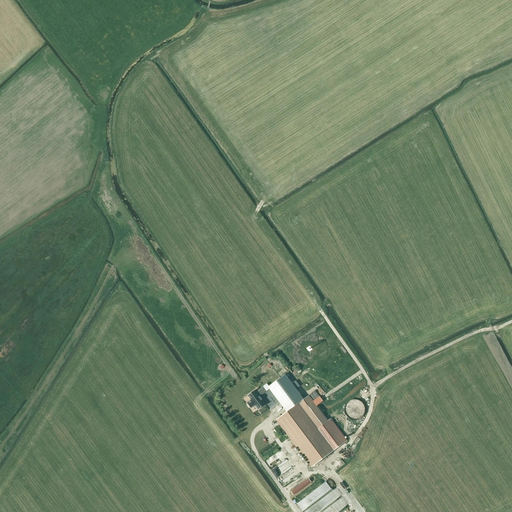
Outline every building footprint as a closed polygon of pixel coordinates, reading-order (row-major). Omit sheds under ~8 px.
[(281,407),(282,406),(268,388),(285,376),(277,366),(273,369),(270,370),(265,364),(260,367),(265,374),(258,379),(279,408),(281,407)] [(268,388),(282,406),(286,412),(303,400),(285,376),(268,388)] [(266,391),(263,386),(259,389),(256,392),(254,390),(248,395),(251,400),(247,403),(248,404),(247,405),(249,407),(250,407),(251,408),(255,405),(258,409),(265,404),(259,396),(262,394),(266,391)] [(314,399),(319,394),(315,389),(310,393),(314,399)] [(272,407),(276,405),(268,395),(265,397),(272,407)] [(314,402),(309,395),(303,400),(286,412),(277,419),(313,467),(347,441),(330,420),(328,422),(314,403),(314,402)] [(311,482),(308,478),(291,491),(293,495),(311,482)] [(311,492),(299,502),(305,508),(316,498),(311,492)]
